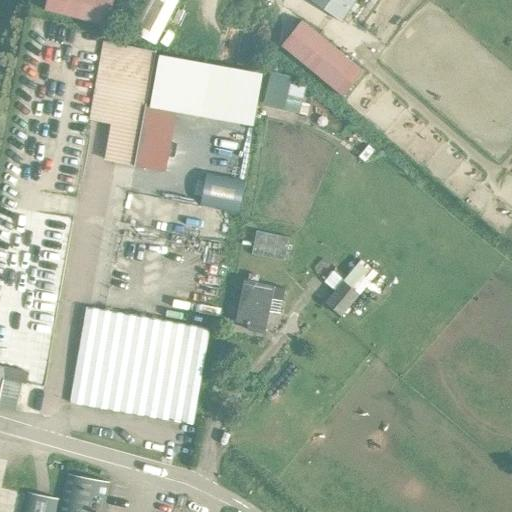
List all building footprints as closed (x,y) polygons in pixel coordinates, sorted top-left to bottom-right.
[(106,25),(112,0),(46,0),(44,9),(106,25)] [(155,44),(177,0),(142,0),(127,30),(155,44)] [(311,0),(341,21),(355,0),(311,0)] [(343,96),(364,71),(302,20),(282,46),(343,96)] [(102,41),(88,117),(112,122),(105,159),(135,164),(154,56),(135,52),(136,47),(102,41)] [(270,71),(263,105),(300,113),(305,87),(289,84),(291,76),(270,71)] [(255,253),(288,256),(290,232),(257,229),(255,253)] [(342,316),(378,273),(361,259),(345,277),(332,265),(321,278),(335,290),(325,302),(342,316)] [(280,313),(285,288),(245,280),(237,321),(251,324),(249,330),(265,333),(269,311),(280,313)] [(86,311),(71,403),(195,423),(210,331),(86,311)] [(0,407),(15,411),(21,384),(22,383),(26,384),(28,373),(4,368),(0,366),(0,407)] [(103,511),(110,482),(66,473),(58,511),(103,511)] [(27,492),(23,511),(55,511),(58,498),(27,492)]
